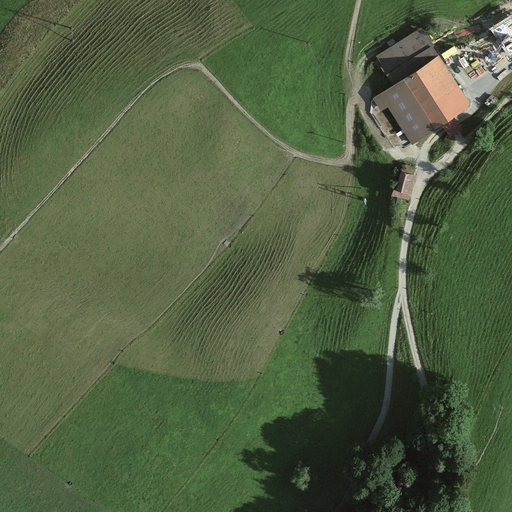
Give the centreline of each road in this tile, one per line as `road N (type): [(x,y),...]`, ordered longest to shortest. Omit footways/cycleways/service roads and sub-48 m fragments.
road 1 (track): [(400,292),(425,151),(489,83)]
road 2 (track): [(400,292),(376,420),(327,511)]
road 3 (track): [(428,511),(431,436),(400,292)]
